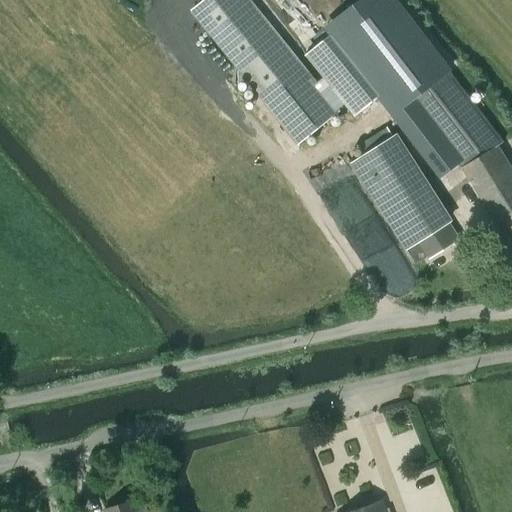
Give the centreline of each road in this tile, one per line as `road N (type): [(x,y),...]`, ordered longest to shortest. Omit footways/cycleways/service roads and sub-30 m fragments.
road 1 (unclassified): [(0,468),(511,361)]
road 2 (unclassified): [(511,303),(0,404)]
